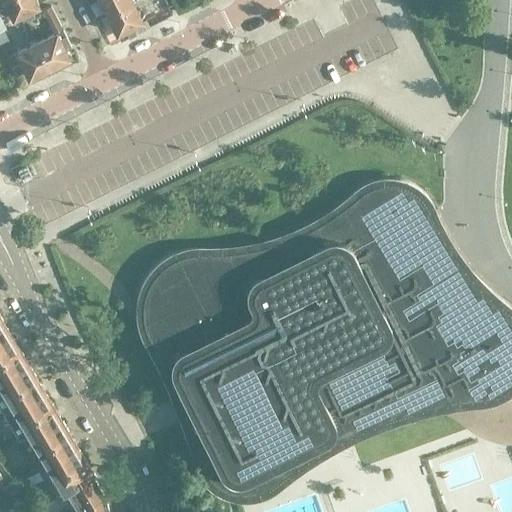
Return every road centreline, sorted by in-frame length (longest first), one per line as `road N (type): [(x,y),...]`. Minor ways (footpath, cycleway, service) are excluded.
road 1 (residential): [(141,511),(113,444),(0,244)]
road 2 (residential): [(105,81),(256,6)]
